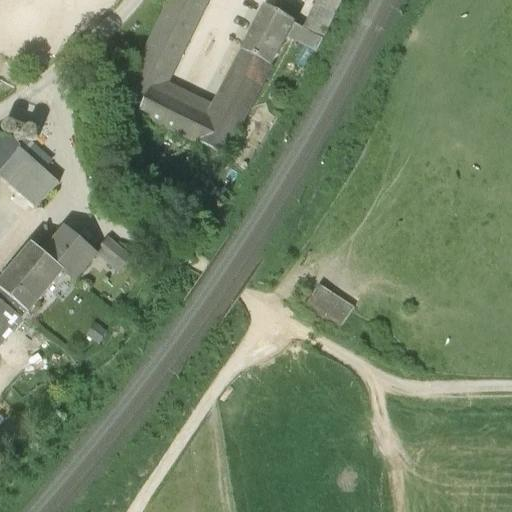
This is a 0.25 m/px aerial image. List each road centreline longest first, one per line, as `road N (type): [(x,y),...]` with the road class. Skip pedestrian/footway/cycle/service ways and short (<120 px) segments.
road 1 (unclassified): [(40,83),(68,177),(95,219),(197,264)]
road 2 (track): [(133,511),(271,311)]
road 3 (unclassified): [(138,0),(40,83)]
